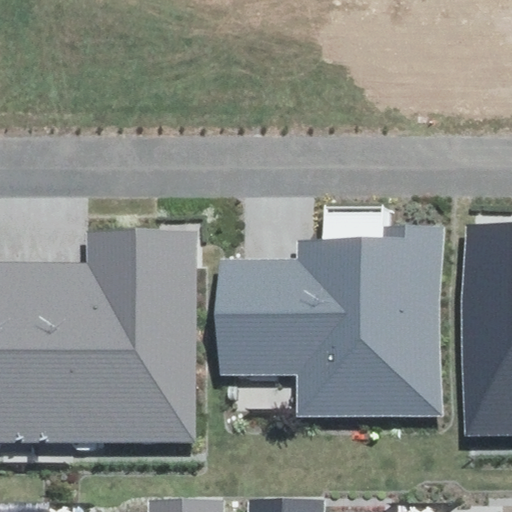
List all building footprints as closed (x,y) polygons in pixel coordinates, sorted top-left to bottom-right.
[(511,219),(476,219),(474,429),(511,429),(511,219)] [(227,258),(227,363),(307,364),(306,410),(453,411),(454,226),(389,225),(389,237),(310,237),(310,258),(227,258)] [(0,435),(206,437),(208,229),(93,228),(93,255),(0,254),(0,435)] [(260,495),(260,511),(335,511),(336,495),(260,495)] [(241,511),(241,498),(164,497),(163,511),(241,511)]
